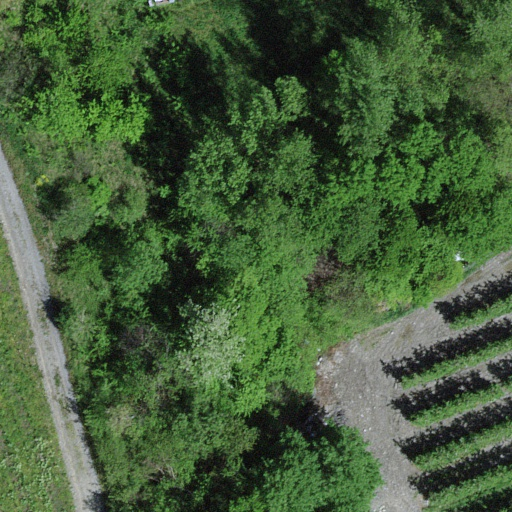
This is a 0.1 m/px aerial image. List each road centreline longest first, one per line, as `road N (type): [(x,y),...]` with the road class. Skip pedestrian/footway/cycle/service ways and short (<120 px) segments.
road 1 (track): [(0,175),(94,511)]
road 2 (track): [(511,264),(383,375),(414,511)]
road 3 (motorway): [(0,171),(256,0)]
